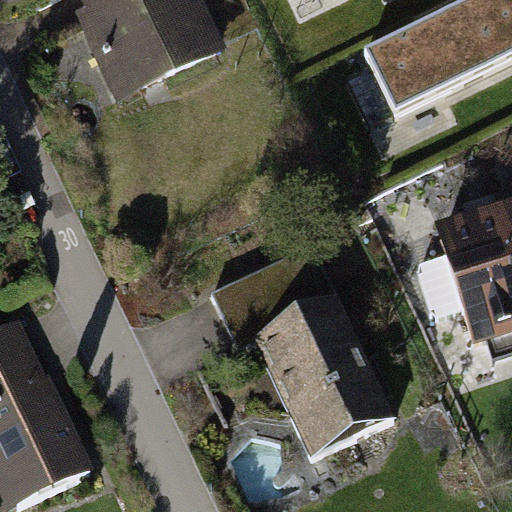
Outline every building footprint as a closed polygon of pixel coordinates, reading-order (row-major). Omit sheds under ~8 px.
[(188,0),(184,2),(183,0),(78,0),(85,13),(74,18),(113,101),(216,52),(191,0),(188,0)] [(511,0),(490,0),(365,62),(395,123),(511,64),(511,0)] [(511,220),(499,225),(511,265),(511,220)] [(511,265),(499,225),(442,245),(448,262),(421,270),(419,279),(431,319),(438,324),(465,315),(475,348),(511,336),(511,265)] [(313,253),(213,300),(240,357),(259,348),(314,464),(395,425),(313,253)] [(42,384),(17,331),(0,338),(0,472),(2,476),(0,477),(0,511),(17,511),(91,479),(46,382),(42,384)]
